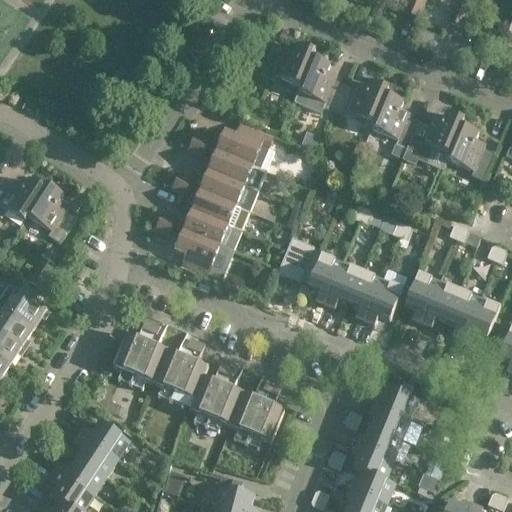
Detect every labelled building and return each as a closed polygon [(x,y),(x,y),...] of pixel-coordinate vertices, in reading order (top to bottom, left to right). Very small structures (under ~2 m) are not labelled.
[(410,0),(404,15),(417,20),(425,0),(410,0)] [(428,0),(440,5),(441,2),(455,8),(448,24),(461,29),(470,7),(475,9),(478,0),(428,0)] [(481,39),(475,54),(489,54),(493,43),(481,39)] [(489,54),(486,59),(496,63),(498,56),(497,56),(501,47),(493,43),(489,54)] [(300,89),(312,61),(315,55),(297,48),(294,55),(284,51),(283,54),(271,50),(260,78),(272,83),(274,78),(300,89)] [(334,115),(345,87),(335,82),(336,80),(326,76),(329,68),(312,61),(300,89),(293,104),(320,115),(322,110),(334,115)] [(373,126),(385,97),(386,98),(388,92),(370,85),(367,92),(357,88),(356,91),(345,87),(334,115),(345,120),(347,115),(373,126)] [(409,117),(399,113),(403,105),(386,98),(385,97),(373,126),(370,131),(397,142),(395,147),(407,152),(418,124),(408,119),(409,117)] [(449,157),(460,129),(461,129),(463,123),(445,116),(442,124),(433,120),(429,128),(418,124),(407,152),(403,162),(414,166),(416,161),(442,172),(446,162),(448,157),(449,157)] [(265,174),(273,154),(269,152),(274,140),(240,126),(236,138),(225,133),(216,154),(265,174)] [(483,151),(484,148),(475,144),(478,136),(461,129),(460,129),(449,157),(448,157),(446,162),(472,174),(470,178),(483,184),(495,155),(483,151)] [(205,149),(209,141),(195,135),(191,143),(205,149)] [(188,152),(202,158),(205,149),(191,143),(188,152)] [(266,174),(265,174),(216,154),(208,174),(257,194),(266,174)] [(200,194),(249,214),(257,194),(208,174),(200,194)] [(189,189),(192,181),(178,175),(175,183),(189,189)] [(0,219),(1,220),(6,212),(24,224),(28,219),(45,193),(44,192),(28,182),(24,189),(15,184),(13,186),(3,180),(0,184),(0,219)] [(175,183),(171,192),(185,198),(189,189),(175,183)] [(337,186),(335,190),(343,194),(347,186),(342,184),(337,186)] [(351,185),(347,195),(356,199),(360,189),(351,185)] [(63,198),(47,187),(44,192),(45,193),(28,219),(51,234),(48,238),(59,246),(76,220),(66,213),(67,211),(59,205),(63,198)] [(192,213),(241,234),(249,214),(200,194),(192,213)] [(356,210),(352,221),(360,224),(365,211),(360,209),(356,210)] [(372,216),(370,213),(365,211),(360,224),(367,227),(372,216)] [(219,249),(232,254),(241,234),(192,213),(183,234),(219,249)] [(172,229),(176,221),(162,215),(158,223),(172,229)] [(287,225),(286,229),(295,233),(299,224),(294,222),(287,225)] [(158,223),(155,232),(169,237),(172,229),(158,223)] [(396,226),(392,237),(400,240),(405,227),(400,225),(396,226)] [(412,233),(410,230),(405,227),(400,240),(407,243),(412,233)] [(461,229),(456,227),(453,229),(449,239),(456,242),(461,229)] [(456,242),(464,246),(468,235),(467,231),(461,229),(456,242)] [(183,234),(175,254),(186,259),(181,270),(206,281),(219,249),(183,234)] [(301,287),(296,299),(304,303),(309,290),(322,258),(312,253),(314,250),(292,241),(281,266),(278,273),(277,277),(301,287)] [(241,252),(247,266),(262,260),(256,245),(241,252)] [(491,250),(486,261),(494,264),(499,251),(494,249),(491,250)] [(506,256),(504,253),(499,251),(494,264),(502,267),(506,256)] [(309,290),(319,294),(315,304),(325,308),(342,266),(322,258),(309,290)] [(54,267),(44,261),(28,284),(38,291),(54,267)] [(275,264),(272,271),(278,273),(281,266),(275,264)] [(325,308),(334,312),(338,302),(349,306),(362,274),(342,266),(325,308)] [(272,271),(269,278),(275,280),(277,277),(278,273),(272,271)] [(349,306),(359,311),(355,321),(365,325),(382,282),(362,274),(349,306)] [(416,313),(412,323),(422,326),(439,284),(418,276),(405,308),(416,313)] [(365,325),(374,329),(378,319),(390,323),(403,291),(382,282),(365,325)] [(435,320),(446,325),(459,293),(439,284),(422,326),(431,330),(435,320)] [(9,288),(0,301),(0,307),(5,311),(34,331),(46,312),(17,293),(9,288)] [(452,339),(461,343),(479,301),(459,293),(446,325),(456,329),(452,339)] [(471,347),(475,337),(487,342),(500,309),(479,301),(461,343),(471,347)] [(0,333),(22,348),(34,331),(5,311),(0,318),(0,333)] [(113,369),(154,386),(167,354),(157,350),(165,331),(145,323),(137,342),(126,337),(113,369)] [(511,376),(511,327),(498,360),(510,364),(506,374),(511,376)] [(0,333),(0,359),(10,366),(22,348),(0,333)] [(193,402),(202,380),(204,380),(208,371),(197,366),(205,347),(185,339),(177,358),(167,354),(154,386),(193,402)] [(0,359),(0,381),(10,366),(0,359)] [(213,384),(204,380),(202,380),(193,402),(189,412),(230,429),(243,397),(233,392),(241,373),(240,373),(221,365),(213,384)] [(243,397),(230,429),(271,446),(284,413),(273,409),(281,390),(261,382),(253,401),(243,397)] [(418,402),(409,398),(412,390),(403,386),(399,394),(386,389),(381,400),(376,399),(373,408),(410,423),(418,402)] [(369,430),(401,443),(410,423),(373,408),(369,417),(373,419),(369,430)] [(132,410),(127,420),(134,424),(139,413),(132,410)] [(352,414),(348,415),(346,420),(359,426),(362,418),(352,414)] [(346,429),(356,433),(359,426),(346,420),(344,426),(346,429)] [(83,428),(77,437),(117,463),(130,444),(100,425),(94,435),(83,428)] [(356,448),(393,463),(401,443),(369,430),(365,440),(360,438),(356,448)] [(82,452),(76,462),(105,481),(117,463),(77,437),(71,445),(82,452)] [(362,475),(363,473),(385,482),(393,463),(356,448),(352,457),(357,459),(352,471),(362,475)] [(335,454),(331,455),(329,460),(342,466),(345,458),(335,454)] [(329,469),(339,473),(342,466),(329,460),(327,465),(329,469)] [(59,464),(53,473),(93,499),(105,481),(76,462),(70,471),(59,464)] [(428,470),(425,477),(438,483),(441,476),(428,470)] [(60,505),(61,503),(75,511),(84,511),(93,499),(53,473),(48,481),(58,488),(52,499),(60,505)] [(363,473),(362,475),(358,484),(353,482),(349,492),(386,507),(395,486),(385,482),(363,473)] [(220,489),(214,511),(216,511),(255,511),(250,511),(253,499),(240,495),(242,486),(232,483),(232,482),(221,479),(218,489),(220,489)] [(420,490),(417,496),(425,499),(427,493),(420,490)] [(346,511),(384,511),(386,507),(349,492),(345,501),(350,503),(346,511)] [(326,505),(329,498),(318,493),(315,495),(313,500),(326,505)] [(500,498),(495,496),(491,497),(487,508),(494,511),(500,498)] [(162,498),(158,511),(168,511),(172,501),(162,498)] [(386,511),(421,511),(423,507),(390,498),(386,511)] [(494,511),(497,511),(502,511),(507,504),(505,500),(500,498),(494,511)] [(313,500),(311,505),(312,509),(320,511),(323,511),(326,505),(313,500)] [(75,511),(61,503),(60,505),(55,511),(52,511),(44,506),(39,511),(75,511)]
